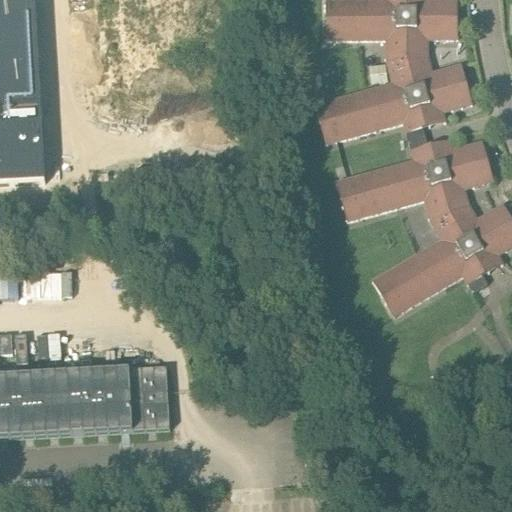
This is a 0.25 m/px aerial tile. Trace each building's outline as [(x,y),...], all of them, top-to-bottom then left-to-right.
[(0,0),(0,183),(42,182),(33,0),(0,0)] [(426,3),(425,0),(384,0),(384,3),(324,3),(324,44),(385,44),(385,66),(391,88),(313,109),(324,148),(402,127),(404,137),(444,126),(441,116),(471,108),(460,69),(430,77),(426,60),(426,44),(456,44),(456,2),(426,3)] [(452,154),(449,144),(409,155),(412,165),(334,186),(345,226),(423,204),(429,226),(440,245),(370,286),(391,321),(460,280),(466,289),(501,269),(496,260),(511,250),(511,226),(501,209),(475,224),(467,210),(462,194),(492,186),(481,146),(452,154)] [(482,280),(466,289),(471,298),(487,288),(482,280)] [(170,379),(0,385),(0,449),(173,443),(170,379)]
